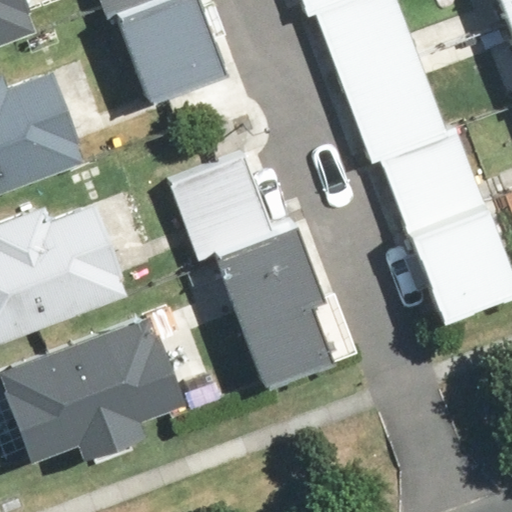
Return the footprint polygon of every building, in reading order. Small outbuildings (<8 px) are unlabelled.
[(0,0),(0,26),(59,8),(56,0),(0,0)] [(101,0),(103,3),(111,0),(121,0),(152,86),(229,58),(207,0),(101,0)] [(314,0),(342,70),(417,42),(400,0),(314,0)] [(511,0),(497,0),(511,36),(511,0)] [(0,174),(107,136),(99,116),(110,112),(84,42),(30,62),(24,46),(0,54),(0,174)] [(342,70),(370,144),(378,141),(445,116),(417,42),(342,70)] [(378,141),(408,220),(485,191),(455,112),(445,116),(378,141)] [(275,225),(245,139),(172,164),(201,246),(221,240),(266,369),(338,344),(315,278),(324,275),(303,216),(275,225)] [(0,327),(155,266),(150,252),(160,248),(129,171),(69,195),(64,182),(6,205),(11,218),(0,221),(0,327)] [(408,220),(438,299),(511,270),(511,262),(485,191),(408,220)] [(172,311),(164,291),(9,349),(17,372),(0,378),(0,425),(7,444),(45,430),(50,443),(104,423),(108,434),(169,411),(164,397),(211,379),(183,307),(172,311)]
